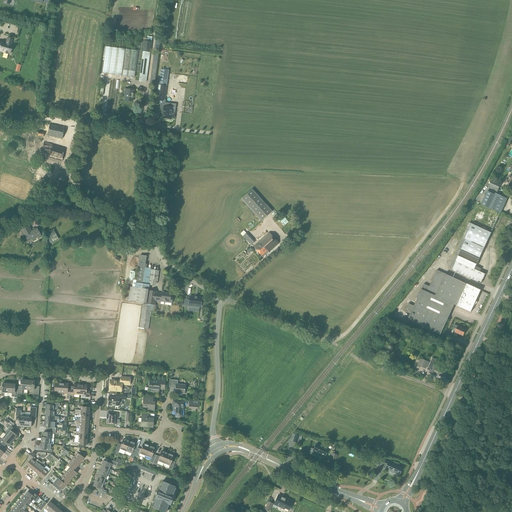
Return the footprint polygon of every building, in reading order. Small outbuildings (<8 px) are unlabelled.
[(10,54),(12,46),(11,45),(12,40),(8,38),(6,44),(0,42),(0,50),(4,52),(4,53),(8,54),(9,53),(10,54)] [(139,81),(146,82),(150,52),(152,42),(144,41),(143,51),(139,81)] [(106,46),(102,73),(135,77),(138,51),(106,46)] [(125,101),(133,102),(134,91),(126,89),(126,93),(125,101)] [(156,105),(155,113),(159,114),(160,113),(164,113),(164,117),(163,117),(163,118),(171,119),(172,118),(173,118),(174,118),(175,112),(174,111),(172,111),(173,108),(171,108),(172,104),(165,104),(166,101),(165,101),(159,100),(158,100),(157,105),(156,105)] [(38,131),(37,136),(43,137),(44,133),(47,136),(62,139),(64,130),(65,130),(71,131),(72,125),(66,123),(65,127),(50,124),(50,125),(45,124),(43,132),(38,131)] [(65,149),(45,143),(41,156),(61,161),(65,149)] [(489,186),(498,190),(501,185),(492,180),(489,186)] [(272,212),(252,189),(241,199),(261,222),(272,212)] [(482,201),(480,205),(482,205),(500,214),(502,210),(507,198),(496,193),(495,195),(489,193),(488,193),(487,195),(486,195),(483,201),(482,201)] [(106,204),(99,196),(94,201),(102,208),(106,204)] [(64,200),(50,198),(47,204),(47,206),(64,208),(64,200)] [(470,223),(450,265),(453,271),(481,284),(485,274),(475,269),(492,233),(491,233),(472,223),(470,222),(470,223)] [(24,237),(21,239),(23,244),(28,241),(28,242),(37,237),(37,238),(41,236),(37,229),(32,232),(29,226),(22,230),(22,231),(21,231),(24,237)] [(54,230),(46,235),(51,243),(59,239),(54,230)] [(252,244),(255,241),(250,234),(246,230),(243,232),(247,237),(246,238),(252,244)] [(279,244),(270,233),(254,247),(263,258),(279,244)] [(446,251),(454,248),(451,239),(442,242),(445,249),(445,248),(446,251)] [(128,302),(143,304),(139,329),(148,330),(152,305),(147,304),(149,291),(151,291),(151,290),(152,285),(155,286),(157,284),(159,271),(150,269),(138,267),(135,287),(130,287),(128,302)] [(409,303),(405,312),(410,314),(408,320),(426,328),(441,335),(444,328),(455,304),(457,305),(457,306),(471,312),(481,290),(467,284),(462,282),(462,281),(437,270),(430,286),(424,284),(415,304),(414,306),(411,304),(409,303)] [(147,304),(152,305),(155,305),(155,302),(156,293),(157,293),(157,292),(151,291),(149,291),(147,304)] [(155,302),(172,304),(173,297),(171,297),(171,294),(163,292),(162,294),(157,293),(156,293),(155,302)] [(201,304),(202,301),(201,301),(202,298),(190,296),(189,300),(187,299),(185,298),(182,298),(181,306),(183,306),(188,307),(189,307),(192,307),(194,308),(199,308),(200,307),(201,307),(201,303),(201,304)] [(454,324),(453,327),(457,329),(456,332),(463,335),(466,329),(463,328),(463,327),(459,325),(459,326),(454,324)] [(453,343),(456,337),(449,335),(447,339),(446,338),(445,340),(453,343)] [(381,340),(377,346),(382,349),(386,343),(381,340)] [(418,365),(426,369),(430,362),(421,358),(418,365)] [(439,361),(433,358),(427,370),(430,371),(430,373),(435,375),(435,373),(444,377),(447,371),(438,367),(439,366),(438,365),(439,361)] [(122,385),(130,386),(131,377),(120,376),(120,379),(120,381),(114,380),(114,381),(110,381),(110,389),(117,390),(117,391),(122,391),(122,385)] [(24,389),(27,390),(28,380),(22,379),(21,386),(18,386),(18,389),(17,398),(18,394),(22,394),(23,394),(24,391),(24,389)] [(178,384),(178,380),(169,379),(169,387),(175,388),(175,393),(185,393),(186,385),(178,384)] [(28,380),(27,390),(34,390),(34,394),(39,395),(39,387),(35,386),(35,385),(35,380),(28,380)] [(152,389),(152,391),(158,391),(158,390),(159,390),(159,389),(165,389),(166,381),(155,380),(155,381),(150,381),(149,386),(152,386),(152,389)] [(61,393),(62,383),(55,382),(55,387),(51,387),(51,394),(54,394),(55,393),(61,393)] [(67,399),(70,399),(70,396),(71,389),(68,389),(68,383),(62,383),(61,393),(68,394),(67,399)] [(14,397),(17,398),(18,389),(15,389),(16,384),(9,384),(8,393),(12,393),(12,397),(14,397)] [(71,389),(70,396),(73,396),(73,394),(80,395),(81,384),(74,384),(74,386),(71,386),(71,389)] [(87,385),(81,384),(80,395),(86,395),(86,397),(89,397),(90,391),(87,391),(87,385)] [(119,406),(119,400),(126,400),(126,398),(132,399),(132,395),(116,394),(116,397),(109,397),(108,405),(119,406)] [(151,402),(151,397),(144,397),(143,407),(147,407),(147,409),(154,410),(155,402),(151,402)] [(184,410),(184,403),(185,401),(172,400),(172,406),(173,407),(173,411),(176,411),(175,415),(181,415),(182,410),(184,410)] [(47,410),(56,411),(54,410),(55,406),(60,406),(60,403),(52,403),(52,405),(46,404),(46,410),(47,410)] [(31,427),(32,417),(36,418),(37,408),(31,407),(30,413),(26,412),(26,414),(25,416),(24,426),(31,427)] [(18,426),(24,426),(25,416),(26,414),(21,413),(22,409),(16,408),(16,416),(19,416),(18,426)] [(117,424),(119,424),(120,420),(117,420),(118,413),(108,412),(107,416),(109,416),(108,423),(117,424)] [(149,418),(150,414),(142,414),(141,426),(153,427),(154,418),(149,418)] [(45,421),(44,427),(46,427),(46,430),(56,431),(56,428),(55,428),(55,422),(54,422),(45,421)] [(10,430),(6,434),(13,441),(18,436),(13,432),(15,429),(8,424),(6,427),(10,430)] [(42,437),(42,438),(51,438),(52,438),(53,433),(56,433),(56,431),(46,430),(46,432),(44,432),(43,437),(42,437)] [(0,438),(0,442),(3,445),(4,444),(5,445),(6,443),(9,446),(13,441),(6,434),(2,439),(0,438)] [(118,443),(115,451),(118,452),(120,448),(126,451),(130,441),(124,439),(122,445),(118,443)] [(134,458),(135,456),(137,451),(134,450),(136,444),(130,441),(126,451),(132,453),(130,457),(134,458)] [(40,448),(48,449),(48,452),(52,452),(52,449),(51,449),(51,444),(50,444),(41,443),(40,448)] [(140,453),(146,455),(149,446),(144,443),(141,449),(138,448),(137,451),(135,456),(138,457),(140,453)] [(316,444),(312,452),(320,456),(321,455),(325,456),(328,449),(316,444)] [(150,462),(153,463),(156,455),(153,454),(156,448),(149,446),(146,455),(152,458),(150,462)] [(75,457),(81,463),(85,458),(80,454),(81,453),(79,451),(78,452),(78,453),(75,457)] [(164,463),(168,453),(162,451),(160,457),(156,455),(153,463),(157,465),(158,461),(164,463)] [(26,465),(30,468),(36,462),(34,459),(35,458),(32,455),(34,453),(33,452),(30,455),(28,458),(30,460),(26,465)] [(168,453),(164,463),(170,465),(169,468),(172,470),(175,462),(172,461),(174,456),(168,453)] [(329,461),(334,463),(338,455),(332,453),(329,459),(330,460),(329,461)] [(78,467),(81,463),(75,457),(71,461),(78,467)] [(36,462),(30,468),(35,472),(40,465),(42,463),(38,460),(36,462)] [(101,466),(110,469),(112,464),(116,466),(118,463),(110,460),(109,463),(103,461),(101,466)] [(393,464),(384,460),(381,466),(391,471),(390,472),(394,474),(395,473),(399,475),(400,474),(401,472),(401,471),(402,468),(398,466),(399,465),(394,463),(393,464)] [(68,466),(70,468),(74,471),(77,473),(75,471),(78,467),(71,461),(68,466)] [(131,465),(155,475),(157,472),(132,462),(131,465)] [(39,475),(45,468),(40,465),(35,472),(39,475)] [(64,470),(67,472),(73,477),(77,473),(74,471),(70,468),(68,466),(64,470)] [(111,470),(110,469),(101,466),(99,471),(109,475),(111,470)] [(45,468),(39,475),(43,479),(49,472),(45,468)] [(126,469),(123,475),(128,477),(129,477),(130,474),(131,471),(126,469)] [(108,476),(109,475),(99,471),(97,476),(106,479),(107,476),(108,476)] [(70,481),(73,477),(67,472),(63,476),(70,481)] [(70,481),(63,476),(60,480),(66,486),(70,481)] [(95,481),(104,484),(105,485),(106,483),(104,482),(106,479),(97,476),(95,481)] [(66,486),(60,480),(58,478),(52,485),(60,491),(62,489),(63,490),(66,486)] [(99,488),(98,491),(106,494),(107,491),(103,490),(104,488),(102,488),(104,484),(95,481),(93,486),(99,488)] [(176,487),(162,481),(159,490),(158,490),(155,499),(152,507),(163,511),(165,511),(169,505),(170,505),(174,496),(173,495),(176,487)] [(28,492),(24,496),(31,502),(33,500),(35,501),(38,497),(32,492),(30,494),(28,492)] [(262,510),(266,497),(261,495),(257,508),(262,510)] [(279,495),(274,504),(282,507),(282,506),(285,508),(285,507),(289,509),(293,501),(279,495)] [(28,506),(31,502),(24,496),(21,500),(28,506)] [(17,505),(24,511),(28,506),(21,500),(17,505)] [(269,511),(273,504),(269,501),(265,510),(269,511)] [(49,511),(54,505),(50,502),(44,508),(49,511)]
